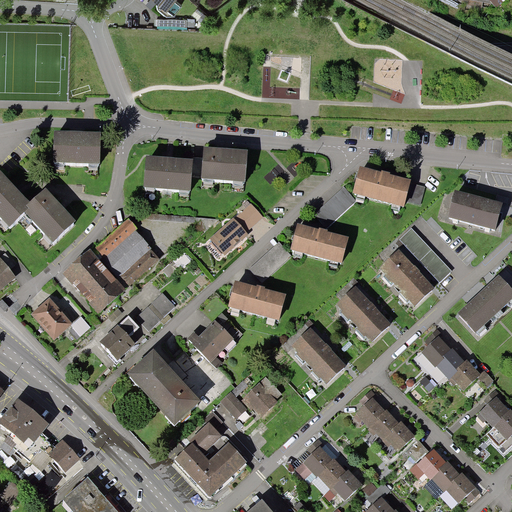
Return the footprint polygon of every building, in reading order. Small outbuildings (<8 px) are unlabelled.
[(150,0),(157,5),(158,10),(167,18),(174,17),(183,6),(176,1),(176,0),(150,0)] [(186,21),(158,20),(158,28),(187,29),(187,27),(194,27),(194,19),(186,19),(186,21)] [(102,137),(54,135),(53,168),(100,170),(102,137)] [(246,158),(206,155),(204,180),(243,184),(246,158)] [(190,165),(146,162),(145,190),(188,192),(190,165)] [(409,180),(360,168),(353,194),(402,206),(404,200),(408,183),(409,180)] [(24,216),(32,209),(17,193),(2,177),(0,178),(0,218),(10,229),(24,216)] [(423,187),(408,183),(404,200),(419,204),(423,187)] [(354,201),(342,188),(311,214),(323,228),(354,201)] [(500,205),(456,193),(449,220),(493,231),(500,205)] [(60,209),(47,195),(32,209),(24,216),(51,244),(74,223),(60,209)] [(246,208),(210,239),(223,253),(245,234),(242,232),(257,220),(246,208)] [(105,256),(133,230),(124,220),(96,246),(105,256)] [(450,271),(411,228),(399,239),(438,282),(450,271)] [(344,241),(297,229),(292,251),(339,262),(344,241)] [(121,273),(149,247),(133,230),(105,256),(121,273)] [(290,255),(278,242),(249,268),(261,281),(290,255)] [(130,283),(158,257),(149,247),(121,273),(130,283)] [(90,249),(64,272),(97,310),(123,287),(90,249)] [(433,290),(400,254),(383,270),(415,306),(433,290)] [(0,288),(1,290),(17,277),(0,257),(0,288)] [(511,303),(511,296),(498,281),(459,317),(477,336),(511,303)] [(279,293),(232,282),(227,304),(274,315),(279,293)] [(391,325),(355,287),(337,305),(372,342),(391,325)] [(174,306),(162,292),(151,302),(162,316),(174,306)] [(71,323),(48,297),(30,313),(53,339),(65,328),(71,323)] [(159,320),(147,307),(135,317),(148,330),(159,320)] [(79,316),(71,323),(65,328),(75,339),(88,327),(79,316)] [(199,333),(191,341),(218,369),(225,362),(221,358),(239,341),(220,322),(204,338),(199,333)] [(124,326),(103,345),(120,363),(141,344),(124,326)] [(345,365),(312,329),(293,347),(326,382),(345,365)] [(443,357),(451,349),(443,339),(446,337),(439,329),(425,341),(429,346),(422,353),(436,367),(436,366),(445,358),(443,357)] [(436,366),(449,380),(458,371),(457,369),(466,361),(453,347),(451,349),(443,357),(445,358),(436,366)] [(156,353),(130,376),(175,426),(201,403),(156,353)] [(482,374),(468,359),(466,361),(457,369),(458,371),(449,380),(455,386),(457,384),(463,391),(478,377),(482,374)] [(485,371),(478,377),(487,387),(494,381),(485,371)] [(283,394),(267,377),(241,401),(251,412),(253,410),(261,418),(279,402),(276,400),(283,394)] [(243,381),(231,392),(236,397),(248,386),(243,381)] [(0,404),(9,392),(0,386),(0,404)] [(377,418),(385,410),(375,399),(378,397),(372,390),(360,401),(364,406),(356,414),(357,414),(354,418),(358,423),(361,420),(370,428),(379,420),(377,418)] [(490,405),(497,398),(501,395),(496,390),(486,400),(490,405)] [(236,397),(231,392),(221,402),(237,419),(247,409),(236,397)] [(510,411),(497,398),(490,405),(481,413),(493,426),(510,411)] [(53,429),(25,401),(1,426),(29,453),(48,434),(53,429)] [(392,430),(399,423),(387,409),(385,410),(377,418),(379,420),(370,428),(368,430),(374,436),(376,434),(384,441),(393,432),(392,430)] [(511,433),(511,412),(510,411),(493,426),(506,440),(509,436),(511,433)] [(191,439),(195,443),(203,452),(223,435),(210,421),(191,439)] [(415,435),(402,421),(399,423),(392,430),(393,432),(384,441),(388,446),(391,444),(398,451),(415,435)] [(56,462),(65,471),(79,457),(64,441),(59,446),(48,434),(29,453),(46,471),(56,462)] [(511,442),(511,438),(509,436),(506,440),(499,446),(503,451),(511,442)] [(428,454),(430,452),(416,437),(414,438),(417,442),(407,452),(416,461),(426,452),(428,454)] [(325,467),(333,460),(322,448),(325,445),(319,439),(308,450),(312,454),(296,469),(305,479),(311,472),(316,477),(317,475),(326,468),(325,467)] [(203,452),(195,443),(185,452),(176,459),(209,496),(248,462),(231,443),(210,460),(203,452)] [(439,469),(446,462),(434,449),(430,452),(428,454),(418,464),(417,464),(410,470),(418,480),(425,474),(431,480),(431,479),(440,471),(439,469)] [(339,479),(346,472),(335,458),(333,460),(325,467),(326,468),(317,475),(330,490),(340,481),(339,479)] [(452,482),(460,474),(448,461),(446,462),(439,469),(440,471),(431,479),(444,492),(446,490),(453,483),(452,482)] [(345,501),(363,484),(349,470),(346,472),(339,479),(340,481),(330,490),(324,496),(329,502),(339,494),(345,501)] [(481,492),(462,472),(460,474),(452,482),(453,483),(446,490),(459,503),(465,498),(469,502),(481,492)] [(117,511),(90,480),(66,501),(75,511),(117,511)] [(371,483),(363,490),(369,496),(377,489),(371,483)] [(367,499),(373,505),(382,497),(383,498),(391,491),(384,483),(377,489),(369,496),(367,499)] [(383,498),(382,497),(373,505),(365,511),(392,511),(394,511),(383,498)] [(272,511),(263,500),(247,511),(272,511)]
